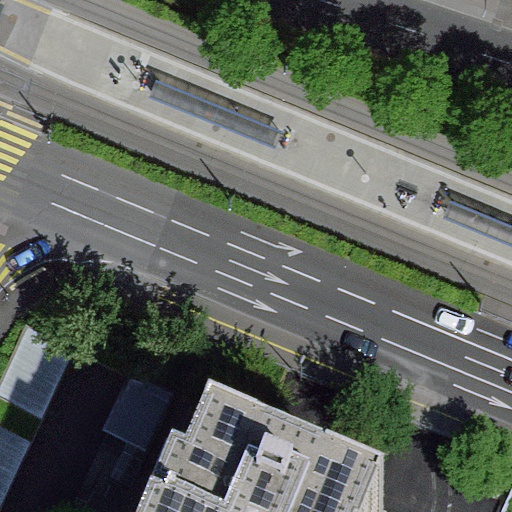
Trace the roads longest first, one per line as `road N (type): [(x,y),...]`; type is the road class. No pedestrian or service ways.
road 1 (primary): [(110,215),(511,378)]
road 2 (primary): [(511,66),(309,0)]
